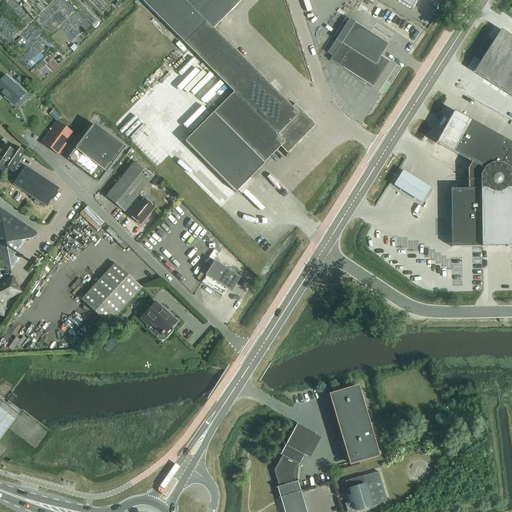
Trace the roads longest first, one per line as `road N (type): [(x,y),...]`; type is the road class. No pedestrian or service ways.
road 1 (unclassified): [(55,168),(255,354)]
road 2 (tertiary): [(511,311),(411,307),(323,249)]
road 3 (unclassified): [(384,151),(327,102),(292,0)]
road 4 (unclassified): [(384,151),(482,0)]
road 5 (tertiary): [(255,354),(323,249)]
